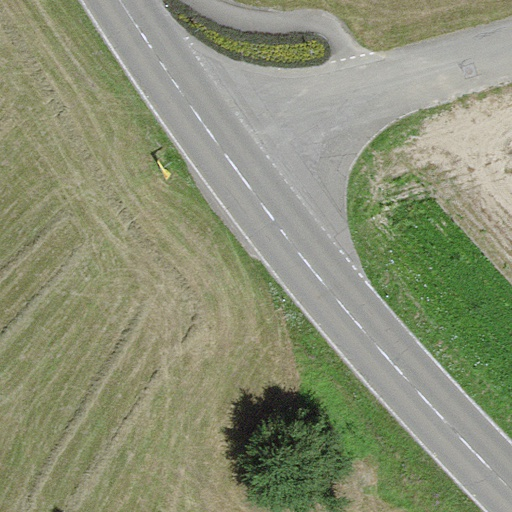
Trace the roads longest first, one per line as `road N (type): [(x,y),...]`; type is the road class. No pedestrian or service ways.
road 1 (secondary): [(228,160),(340,303),(511,485)]
road 2 (residential): [(511,47),(386,86),(228,160)]
road 3 (secondary): [(228,160),(121,0)]
